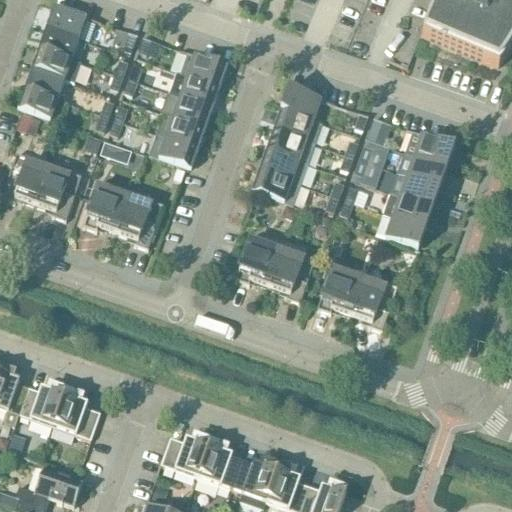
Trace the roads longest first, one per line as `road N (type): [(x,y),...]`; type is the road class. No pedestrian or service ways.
road 1 (tertiary): [(174,315),(392,392),(459,396)]
road 2 (residential): [(174,315),(268,47)]
road 3 (residential): [(147,394),(368,472),(381,500)]
road 4 (residential): [(511,133),(268,47)]
road 5 (tertiary): [(511,213),(455,373),(459,396)]
road 6 (tertiary): [(0,254),(174,315)]
road 7 (residential): [(0,343),(147,394)]
road 8 (residential): [(268,47),(134,0)]
road 9 (residential): [(106,511),(147,394)]
